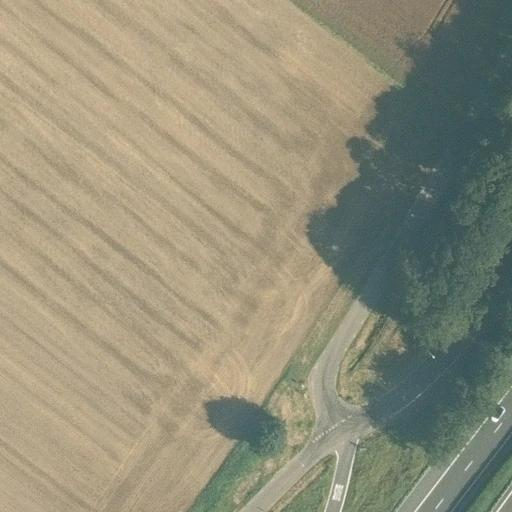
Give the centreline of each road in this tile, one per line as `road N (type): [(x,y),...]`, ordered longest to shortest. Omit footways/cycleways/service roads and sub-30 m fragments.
road 1 (unclassified): [(344,433),(322,392),(326,364),(511,21)]
road 2 (unclassified): [(344,433),(438,364),(511,251)]
road 3 (motorway): [(511,413),(436,511)]
road 4 (unclassified): [(253,511),(292,470),(344,433)]
